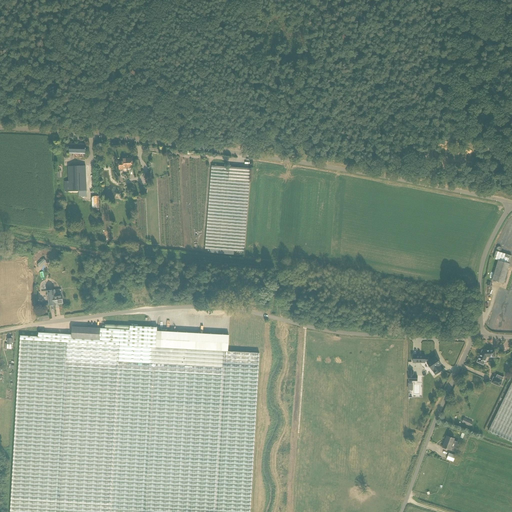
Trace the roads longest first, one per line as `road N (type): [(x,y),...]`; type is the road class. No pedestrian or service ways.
road 1 (unclassified): [(511,203),(257,155),(0,127)]
road 2 (unclassified): [(0,331),(202,306),(326,330),(473,336)]
road 3 (unclassified): [(401,511),(473,336)]
road 4 (unclassified): [(480,335),(482,260),(511,207)]
